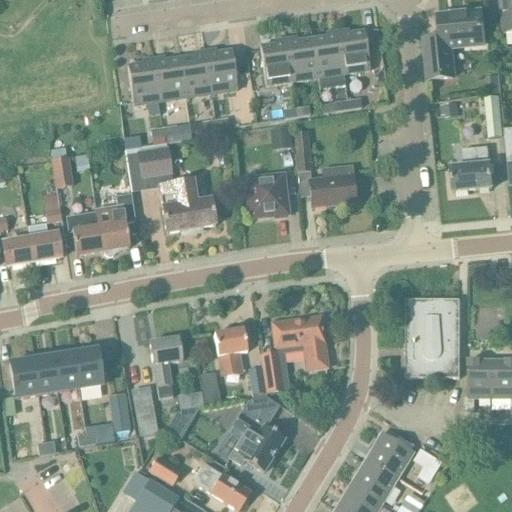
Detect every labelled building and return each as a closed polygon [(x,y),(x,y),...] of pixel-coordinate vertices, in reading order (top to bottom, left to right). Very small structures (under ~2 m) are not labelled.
[(511,3),(501,5),(504,37),(511,35),(511,3)] [(425,44),(429,84),(453,81),(450,51),(484,48),(480,16),(439,20),(441,42),(425,44)] [(338,39),(343,78),(369,74),(364,35),(338,39)] [(343,78),(338,39),(312,43),(317,82),(343,78)] [(286,46),(291,86),(317,82),(312,43),(286,46)] [(291,86),(286,46),(260,50),(265,90),(291,86)] [(205,58),(211,98),(237,94),(231,55),(205,58)] [(179,62),(185,102),(211,98),(205,58),(179,62)] [(153,66),(159,106),(185,102),(179,62),(153,66)] [(159,106),(153,66),(127,70),(133,110),(159,106)] [(497,79),(486,80),(488,98),(499,97),(497,79)] [(499,99),(485,100),(489,142),(504,140),(499,99)] [(348,113),(362,111),(360,102),(347,104),(348,113)] [(348,113),(347,104),(335,105),(336,115),(348,113)] [(457,105),(440,108),(442,117),(446,117),(446,120),(459,119),(457,105)] [(295,111),(297,120),(311,118),(309,108),(295,111)] [(297,120),(295,111),(283,113),(285,122),(297,120)] [(214,123),(216,133),(229,131),(227,121),(214,123)] [(216,133),(214,123),(202,125),(204,134),(216,133)] [(177,128),(163,130),(164,141),(165,146),(191,142),(190,136),(189,126),(177,128)] [(164,141),(163,130),(151,131),(152,142),(164,141)] [(289,130),(271,133),(272,147),(290,144),(289,130)] [(293,137),(298,176),(310,175),(312,174),(308,135),(293,137)] [(167,150),(136,156),(141,184),(172,178),(167,150)] [(493,192),(490,167),(488,150),(462,152),(464,170),(450,171),(453,196),(493,192)] [(56,192),(73,189),(66,151),(50,154),(56,192)] [(322,183),(308,184),(311,213),(355,208),(351,170),(321,173),(322,183)] [(287,218),(283,179),(245,183),(250,222),(274,219),(276,221),(285,220),(287,218)] [(197,205),(193,184),(158,190),(166,237),(215,229),(211,202),(197,205)] [(113,258),(115,255),(115,254),(129,251),(125,226),(135,224),(131,197),(116,199),(118,210),(96,214),(102,256),(104,255),(105,256),(108,259),(113,258)] [(47,226),(61,224),(59,203),(44,205),(47,226)] [(102,256),(96,214),(65,219),(68,236),(72,235),(76,260),(102,256)] [(55,238),(29,242),(33,267),(59,263),(55,238)] [(33,267),(29,242),(2,246),(7,271),(33,267)] [(460,303),(406,303),(406,381),(460,382),(460,303)] [(276,357),(260,359),(262,370),(266,397),(288,393),(283,356),(304,353),(306,374),(327,371),(320,321),(272,328),(276,357)] [(213,336),(219,373),(242,370),(240,359),(248,358),(243,331),(213,336)] [(157,402),(173,399),(171,388),(172,388),(169,367),(182,365),(178,342),(148,347),(157,402)] [(97,356),(73,359),(78,395),(101,392),(97,356)] [(58,397),(78,395),(73,359),(53,361),(58,397)] [(37,400),(58,397),(53,361),(33,364),(37,400)] [(475,403),(493,403),(493,363),(468,363),(468,372),(468,400),(465,400),(465,414),(475,414),(475,403)] [(493,403),(511,403),(511,414),(511,363),(493,363),(493,403)] [(14,403),(37,400),(33,364),(9,367),(14,403)] [(262,370),(248,372),(252,403),(266,401),(266,397),(262,370)] [(214,377),(200,379),(205,408),(219,406),(214,377)] [(148,392),(132,394),(140,439),(156,436),(148,392)] [(189,398),(177,400),(179,413),(191,411),(189,398)] [(261,431),(258,429),(265,419),(247,407),(232,431),(253,444),(252,446),(242,440),(228,462),(241,470),(245,465),(262,476),(262,477),(284,442),(283,443),(263,430),(264,429),(263,429),(261,431)] [(111,412),(114,435),(129,433),(126,410),(111,412)] [(93,436),(85,437),(87,449),(95,448),(93,436)] [(78,450),(87,449),(85,437),(77,438),(78,450)] [(396,482),(411,457),(381,438),(372,453),(375,455),(369,465),(366,463),(365,464),(396,482)] [(45,446),(47,458),(55,457),(54,445),(45,446)] [(38,459),(47,458),(45,446),(37,447),(38,459)] [(158,460),(149,475),(172,489),(181,474),(158,460)] [(396,482),(365,464),(368,466),(362,476),(359,474),(350,488),(381,507),(396,482)] [(232,511),(240,511),(241,511),(246,511),(249,504),(248,500),(250,497),(203,468),(191,486),(232,511)] [(191,511),(135,474),(122,496),(136,504),(130,511),(191,511)] [(377,511),(381,507),(350,488),(342,502),(345,504),(339,511),(377,511)] [(418,511),(424,504),(410,495),(399,511),(418,511)]
